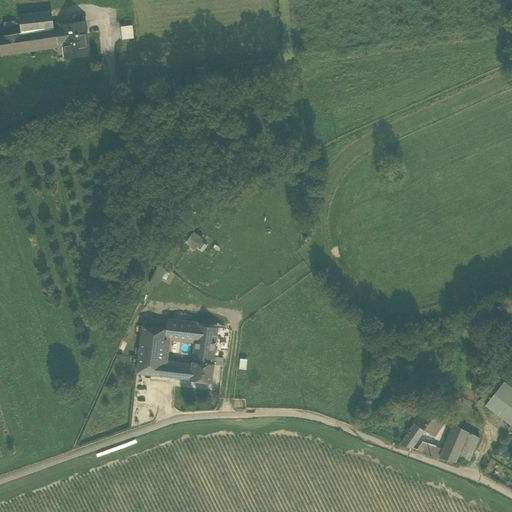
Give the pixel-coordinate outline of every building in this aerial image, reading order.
[(51,11),(42,12),(45,29),(53,28),(51,11)] [(56,28),(53,28),(45,29),(42,12),(19,15),(21,33),(0,36),(0,50),(1,56),(59,47),(59,44),(56,28)] [(64,44),(66,58),(88,56),(84,22),(62,24),(62,27),(56,28),(59,44),(64,44)] [(120,27),(122,40),(133,39),(133,32),(132,25),(120,27)] [(167,320),(166,328),(165,339),(194,342),(196,325),(196,323),(167,320)] [(137,373),(161,376),(162,365),(165,339),(166,328),(159,327),(142,325),(137,373)] [(194,342),(192,362),(214,365),(215,358),(218,328),(196,325),(194,342)] [(511,327),(501,336),(511,348),(511,327)] [(214,365),(222,366),(223,358),(215,358),(214,365)] [(212,383),(214,365),(192,362),(191,368),(190,379),(190,381),(212,383)] [(161,376),(168,377),(170,366),(162,365),(161,376)] [(191,368),(170,366),(168,377),(190,379),(191,368)] [(511,387),(509,386),(504,381),(496,391),(485,405),(511,426),(511,387)] [(479,400),(485,405),(496,391),(490,386),(479,400)] [(422,430),(433,436),(445,418),(425,407),(414,424),(422,430)] [(400,445),(410,448),(422,430),(414,424),(400,445)] [(440,457),(455,462),(458,454),(468,432),(454,424),(443,450),(440,457)] [(468,432),(458,454),(470,459),(478,438),(468,432)] [(419,451),(440,457),(443,450),(436,447),(436,446),(422,441),(419,451)]
